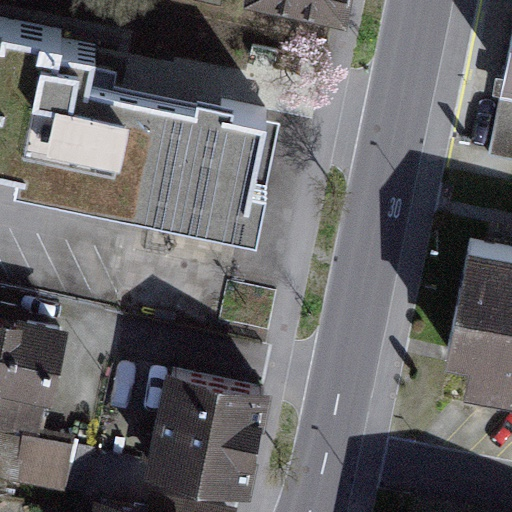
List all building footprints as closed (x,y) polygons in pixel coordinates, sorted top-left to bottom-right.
[(0,150),(17,154),(14,171),(258,221),(268,172),(252,169),(265,105),(83,68),(89,35),(0,16),(0,150)] [(511,31),(491,144),(511,147),(511,31)] [(471,344),(466,368),(511,377),(511,246),(467,238),(447,339),(471,344)] [(40,426),(64,325),(0,309),(0,422),(11,425),(1,469),(64,484),(76,434),(40,426)] [(158,455),(246,473),(264,382),(176,364),(158,455)] [(101,511),(213,511),(106,491),(101,511)]
